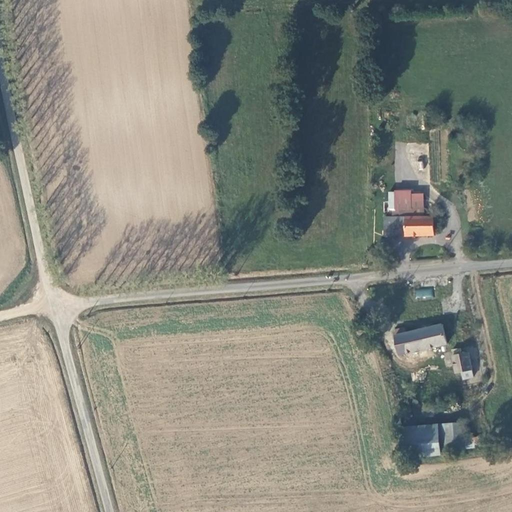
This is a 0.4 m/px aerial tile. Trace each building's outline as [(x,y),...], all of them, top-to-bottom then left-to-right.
[(424,191),(388,190),(387,213),(423,214),(424,191)] [(429,216),(381,219),(382,238),(430,235),(429,216)] [(415,289),(415,298),(432,298),(433,289),(415,289)] [(399,331),(393,332),(393,338),(398,358),(454,344),(449,324),(400,336),(399,331)] [(455,350),(448,351),(453,378),(459,376),(460,384),(469,381),(463,354),(457,356),(455,350)] [(402,374),(387,378),(391,390),(406,386),(402,374)] [(456,426),(442,430),(448,454),(463,450),(456,426)] [(440,428),(403,432),(405,460),(442,458),(440,428)]
